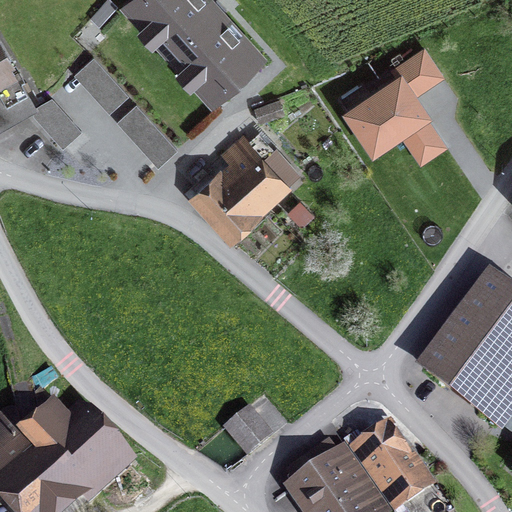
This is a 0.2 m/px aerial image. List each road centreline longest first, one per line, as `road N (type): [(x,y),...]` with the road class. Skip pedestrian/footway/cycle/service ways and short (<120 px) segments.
road 1 (unclassified): [(0,175),(171,213),(376,379)]
road 2 (residential): [(233,501),(87,383),(56,349),(0,258)]
road 3 (residential): [(376,379),(511,175)]
road 4 (unclassified): [(376,379),(271,451),(233,501)]
road 5 (residential): [(492,511),(376,379)]
